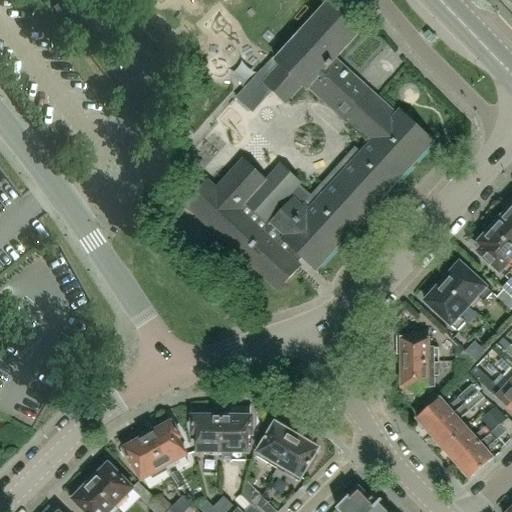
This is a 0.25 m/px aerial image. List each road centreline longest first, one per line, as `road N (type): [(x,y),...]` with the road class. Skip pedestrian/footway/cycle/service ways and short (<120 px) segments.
road 1 (residential): [(168,374),(78,221),(0,124)]
road 2 (tertiary): [(312,333),(511,136)]
road 3 (tertiary): [(0,508),(70,438),(168,374)]
road 4 (tertiary): [(168,374),(312,333)]
road 5 (unclassified): [(374,440),(312,333)]
